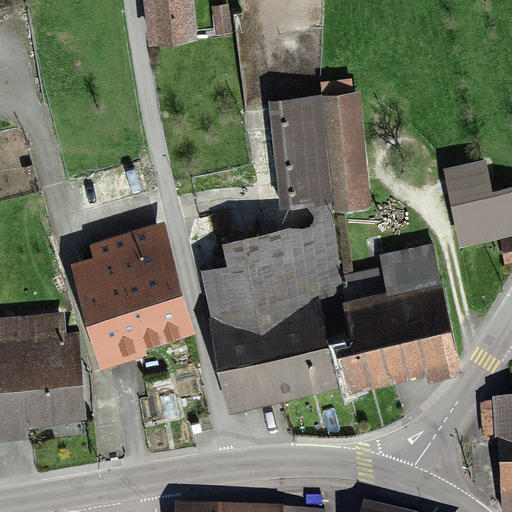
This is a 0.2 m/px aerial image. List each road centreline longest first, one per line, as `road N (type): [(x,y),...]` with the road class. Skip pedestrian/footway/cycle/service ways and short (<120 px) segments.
road 1 (residential): [(129,0),(238,466)]
road 2 (tertiary): [(406,480),(501,335)]
road 3 (secondary): [(406,480),(327,463),(238,466)]
